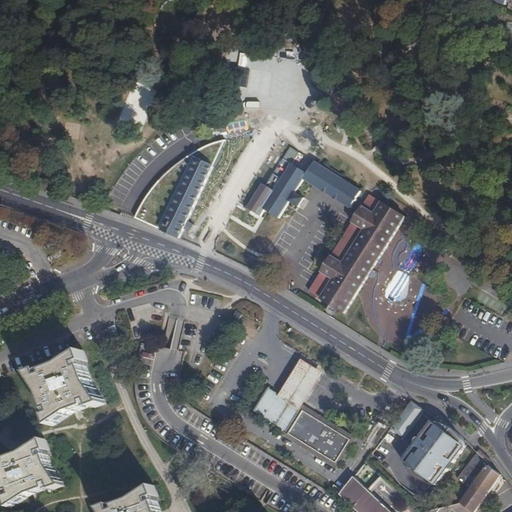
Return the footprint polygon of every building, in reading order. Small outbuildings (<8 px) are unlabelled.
[(188,220),(225,141),(215,144),(207,148),(203,150),(191,155),(177,165),(162,178),(150,193),(140,209),(135,222),(162,230),(180,237),(185,228),(188,220)] [(281,220),(290,204),(299,209),(305,199),(304,198),(312,184),(351,208),(361,193),(315,164),(315,163),(291,148),(285,149),(248,209),(257,215),(262,217),(266,211),(281,220)] [(358,293),(405,217),(371,195),(310,291),(336,307),(345,313),(358,293)] [(194,225),(188,220),(185,228),(190,232),(194,225)] [(236,231),(230,240),(246,250),(251,241),(236,231)] [(265,242),(249,268),(261,275),(265,269),(268,271),(273,261),(271,260),(277,249),(265,242)] [(232,328),(241,315),(237,312),(228,325),(232,328)] [(242,315),(241,315),(232,328),(234,328),(242,315)] [(221,475),(244,441),(230,432),(189,407),(186,403),(181,395),(178,389),(178,385),(178,380),(181,368),(184,351),(179,350),(185,321),(181,320),(176,319),(170,348),(167,348),(163,347),(142,343),(139,354),(137,366),(136,377),(136,386),(137,396),(139,402),(141,410),(144,416),(145,418),(149,423),(157,434),(163,440),(169,444),(176,448),(183,438),(184,438),(185,439),(182,445),(221,475)] [(114,341),(120,339),(115,325),(109,328),(114,341)] [(43,370),(34,373),(46,394),(54,415),(53,416),(56,424),(76,412),(97,406),(99,407),(108,403),(92,378),(87,363),(89,362),(86,352),(65,365),(58,368),(44,372),(43,370)] [(302,361),(280,395),(290,401),(302,408),(303,407),(323,375),(302,361)] [(290,401),(280,395),(279,397),(268,390),(254,412),(274,425),(290,401)] [(285,432),(284,433),(335,466),(351,442),(301,410),(302,408),(290,401),(274,425),(285,432)] [(426,410),(411,401),(391,428),(405,438),(426,410)] [(337,471),(356,441),(303,407),(302,408),(301,410),(351,442),(335,466),(284,433),(282,436),(337,471)] [(462,439),(458,434),(450,429),(445,427),(438,425),(433,424),(405,463),(408,468),(414,475),(420,479),(425,482),(430,484),(438,486),(461,455),(466,448),(464,442),(462,439)] [(3,456),(0,457),(0,469),(6,480),(12,495),(10,496),(13,505),(33,492),(55,485),(55,487),(65,483),(52,464),(47,449),(49,448),(46,438),(24,452),(21,453),(19,454),(4,458),(3,456)] [(354,511),(350,508),(339,500),(329,493),(297,473),(244,441),(221,475),(182,445),(181,447),(183,449),(181,452),(205,467),(261,501),(268,490),(269,491),(270,491),(266,499),(269,501),(267,504),(268,504),(279,511),(280,511),(354,511)] [(491,465),(478,453),(458,480),(471,490),(489,467),(491,465)] [(471,490),(461,503),(460,504),(472,511),(474,511),(502,476),(489,467),(471,490)] [(381,511),(350,481),(340,494),(358,511),(381,511)] [(113,507),(104,510),(104,511),(161,511),(157,500),(159,499),(156,489),(135,502),(114,509),(113,507)]
